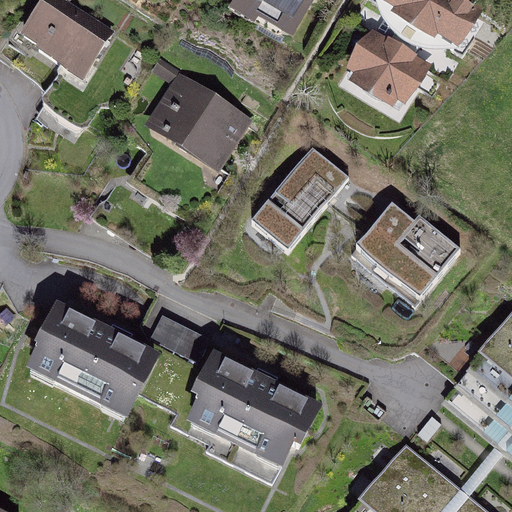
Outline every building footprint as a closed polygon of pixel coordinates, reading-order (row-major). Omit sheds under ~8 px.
[(257,0),(256,3),(311,35),(331,0),(257,0)] [(430,32),(466,40),(492,29),(492,0),(402,0),(404,4),(430,32)] [(17,45),(76,84),(104,41),(46,3),(17,45)] [(351,72),(414,108),(440,62),(378,26),(351,72)] [(123,201),(171,234),(243,129),(180,86),(147,134),(162,144),(123,201)] [(315,151),(253,225),(286,252),(348,179),(315,151)] [(355,257),(415,308),(456,260),(396,209),(355,257)] [(164,310),(153,333),(194,353),(205,330),(164,310)] [(22,379),(124,424),(151,365),(49,320),(22,379)] [(511,422),(511,324),(464,385),(511,422)] [(174,436),(278,482),(307,417),(203,371),(174,436)] [(453,511),(469,492),(412,448),(362,511),(453,511)] [(496,511),(477,498),(466,511),(496,511)]
